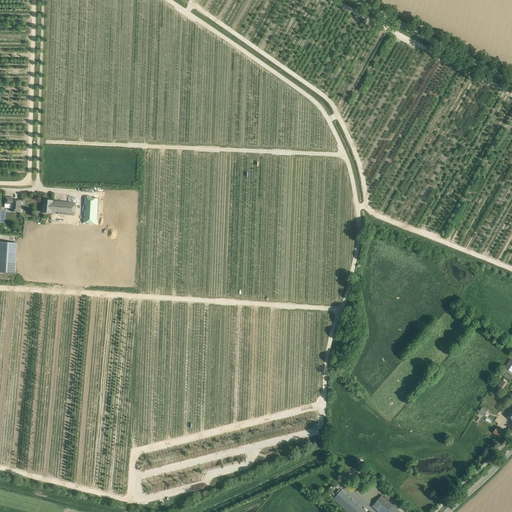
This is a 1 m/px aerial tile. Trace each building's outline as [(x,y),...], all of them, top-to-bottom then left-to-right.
[(13,198),(10,198),(6,197),(5,204),(12,204),(11,212),(20,212),(21,206),(21,201),(13,200),(13,198)] [(86,199),(85,211),(98,212),(98,199),(86,199)] [(53,201),(43,200),(42,213),(51,214),(52,213),(74,216),(75,203),(53,201)] [(85,211),(85,223),(92,223),(92,220),(97,221),(98,212),(85,211)] [(72,237),(72,224),(47,223),(47,235),(72,237)] [(78,253),(128,253),(129,236),(78,235),(78,253)] [(20,260),(67,263),(68,243),(21,240),(20,260)] [(17,243),(0,242),(0,272),(15,273),(17,243)] [(131,282),(131,255),(76,254),(76,281),(131,282)] [(494,386),(497,387),(496,388),(501,391),(507,383),(502,380),(500,383),(497,381),(494,386)] [(487,410),(482,407),(478,414),(484,417),(487,410)] [(504,434),(500,430),(497,428),(493,432),(500,438),(504,434)] [(366,511),(341,490),(333,499),(347,511),(366,511)] [(399,511),(392,506),(381,496),(372,506),(378,511),(399,511)]
